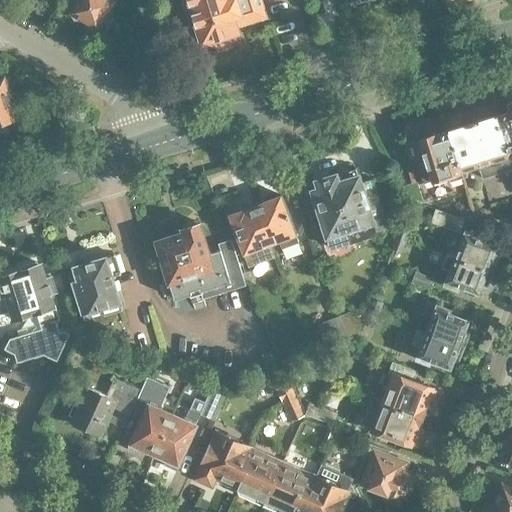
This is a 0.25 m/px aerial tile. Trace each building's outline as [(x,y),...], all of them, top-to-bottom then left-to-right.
[(76,0),(69,14),(72,16),(81,20),(85,23),(89,28),(95,29),(98,31),(116,0),(76,0)] [(202,41),(203,43),(240,33),(238,26),(267,17),(261,0),(183,0),(191,24),(187,29),(191,41),(195,43),(202,41)] [(1,79),(0,78),(0,124),(19,119),(23,112),(20,103),(13,97),(10,98),(4,78),(1,79)] [(509,111),(497,115),(511,162),(511,101),(507,103),(509,111)] [(497,115),(490,112),(480,115),(477,121),(466,124),(460,121),(450,125),(448,130),(461,172),(462,171),(479,166),(483,178),(511,169),(511,161),(497,115)] [(461,172),(448,130),(436,133),(433,126),(417,131),(419,138),(418,139),(425,162),(418,164),(424,183),(449,175),(451,181),(464,177),(462,171),(461,172)] [(387,227),(380,201),(368,204),(361,176),(358,177),(356,169),(316,180),(318,188),(312,190),(329,245),(387,227)] [(277,195),(273,192),(267,194),(266,199),(263,201),(264,203),(255,206),(269,244),(270,243),(279,240),(282,249),(299,243),(295,234),(280,194),(277,195)] [(241,208),(238,205),(232,207),(232,213),(229,214),(250,268),(275,258),(273,252),(270,243),(269,244),(255,206),(246,209),(245,206),(241,208)] [(473,211),(462,207),(459,217),(469,221),(473,211)] [(465,219),(459,217),(435,209),(431,222),(460,233),(465,219)] [(473,211),(469,221),(482,225),(485,215),(473,211)] [(219,244),(220,249),(209,253),(200,224),(195,220),(184,223),(182,232),(156,240),(169,283),(170,283),(175,298),(191,293),(190,291),(200,288),(203,298),(246,285),(232,240),(219,244)] [(396,232),(408,237),(412,227),(399,223),(396,232)] [(466,229),(456,256),(492,270),(498,256),(493,254),(497,245),(477,238),(478,234),(466,229)] [(402,253),(408,237),(396,232),(390,247),(402,253)] [(492,270),(456,256),(447,253),(442,267),(450,270),(445,283),(458,288),(459,286),(478,293),(482,283),(487,285),(492,270)] [(82,312),(90,310),(120,300),(111,274),(119,272),(114,254),(106,256),(105,255),(74,265),(78,277),(71,278),(82,312)] [(2,279),(0,279),(0,313),(12,310),(14,318),(32,313),(36,325),(18,331),(19,334),(10,337),(4,348),(15,354),(17,362),(43,355),(57,361),(70,333),(63,330),(59,331),(56,321),(58,320),(50,291),(54,290),(50,274),(45,276),(41,262),(37,263),(33,261),(21,265),(19,269),(1,275),(2,279)] [(431,289),(435,279),(415,271),(411,282),(431,289)] [(367,307),(379,312),(383,302),(372,297),(370,303),(369,304),(367,307)] [(340,315),(352,345),(354,345),(363,323),(361,323),(367,307),(369,304),(340,315)] [(418,327),(464,346),(469,332),(464,330),(468,320),(449,313),(450,309),(438,305),(434,314),(424,310),(418,327)] [(374,327),(379,312),(367,307),(361,323),(363,323),(374,327)] [(251,316),(263,347),(273,342),(261,312),(251,316)] [(314,360),(352,345),(340,315),(318,324),(325,343),(310,349),(314,360)] [(458,361),(464,346),(418,327),(412,342),(412,343),(412,344),(420,348),(416,359),(429,364),(430,360),(450,368),(453,359),(458,361)] [(88,351),(93,339),(79,333),(74,345),(88,351)] [(287,370),(314,360),(310,349),(293,355),(283,359),(287,370)] [(417,371),(392,361),(387,376),(391,378),(387,387),(383,386),(379,397),(378,398),(383,400),(422,416),(427,404),(436,407),(442,393),(429,388),(430,386),(414,380),(417,371)] [(137,398),(143,385),(147,377),(140,374),(134,386),(115,377),(106,395),(88,386),(82,398),(77,396),(68,414),(74,417),(71,422),(102,436),(115,407),(129,414),(137,398)] [(143,385),(137,398),(148,403),(129,446),(139,451),(141,446),(154,452),(171,414),(176,403),(165,398),(170,386),(147,377),(143,385)] [(288,410),(299,406),(295,397),(290,384),(279,389),(288,410)] [(214,420),(227,394),(211,387),(205,402),(195,398),(187,416),(184,415),(182,419),(171,414),(154,452),(167,458),(165,463),(174,468),(199,414),(214,420)] [(379,397),(373,395),(368,408),(379,413),(378,413),(375,415),(372,422),(374,425),(373,428),(412,443),(412,442),(421,446),(427,431),(418,427),(422,416),(383,400),(378,398),(379,397)] [(313,415),(318,404),(311,401),(306,413),(313,415)] [(318,404),(313,415),(334,423),(338,412),(318,404)] [(299,406),(288,410),(292,419),(302,414),(299,406)] [(337,442),(341,432),(331,428),(328,439),(337,442)] [(243,462),(249,447),(251,444),(218,429),(216,434),(213,433),(198,465),(201,466),(197,477),(211,483),(215,476),(240,488),(250,466),(243,462)] [(341,432),(337,442),(347,446),(351,436),(341,432)] [(402,469),(405,463),(379,452),(380,447),(369,444),(366,454),(373,457),(363,482),(388,492),(386,497),(397,502),(400,496),(403,497),(405,493),(410,495),(414,484),(410,482),(412,478),(397,472),(399,468),(402,469)] [(250,466),(240,488),(238,493),(249,498),(252,492),(266,499),(282,463),(249,447),(243,462),(250,466)] [(314,478),(282,463),(266,499),(278,505),(276,510),(280,511),(290,511),(291,511),(301,490),(307,493),(314,478)] [(301,490),(291,511),(293,511),(342,511),(350,496),(346,494),(353,479),(321,465),(314,478),(307,493),(301,490)] [(511,511),(511,487),(501,484),(490,511),(511,511)]
